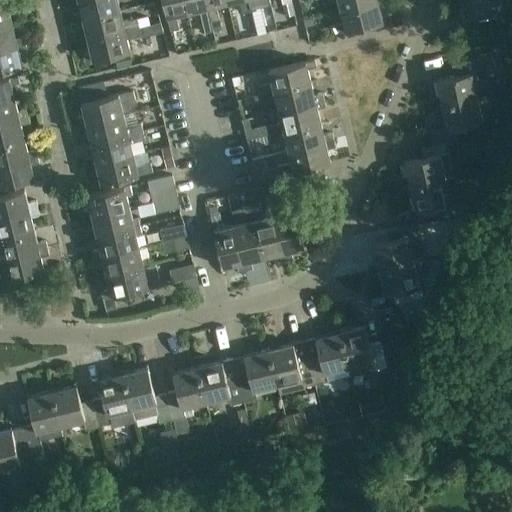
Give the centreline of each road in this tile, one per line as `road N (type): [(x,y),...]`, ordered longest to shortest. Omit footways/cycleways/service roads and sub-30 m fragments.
road 1 (residential): [(221,320),(292,297),(324,269),(399,78),(418,0)]
road 2 (residential): [(221,320),(195,202),(206,158),(183,62)]
road 3 (residential): [(0,339),(138,337),(221,320)]
